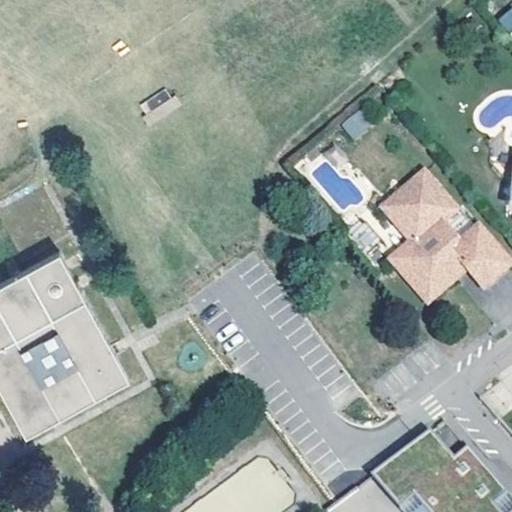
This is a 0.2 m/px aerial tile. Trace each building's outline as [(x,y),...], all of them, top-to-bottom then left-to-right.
[(511,6),(490,26),(507,45),(511,39),(511,6)] [(170,89),(139,101),(148,122),(178,109),(170,89)] [(341,120),(349,139),(371,130),(363,111),(341,120)] [(387,203),(420,241),(443,222),(458,209),(425,170),(387,203)] [(420,241),(387,203),(382,207),(411,240),(390,258),(428,302),(463,272),(479,291),(484,287),(464,264),(456,270),(428,294),(399,259),(420,241)] [(448,221),(460,234),(472,223),(460,209),(448,221)] [(456,270),(464,264),(450,248),(459,240),(443,222),(420,241),(399,259),(428,294),(456,270)] [(511,262),(479,224),(459,240),(450,248),(464,264),(484,287),(511,263),(511,262)] [(0,286),(0,395),(22,436),(124,383),(56,256),(0,286)] [(378,471),(406,505),(419,493),(435,511),(498,511),(494,506),(508,495),(468,448),(455,460),(432,432),(420,441),(413,445),(378,471)] [(391,511),(369,480),(329,508),(331,511),(391,511)] [(435,511),(419,493),(406,505),(411,511),(435,511)]
